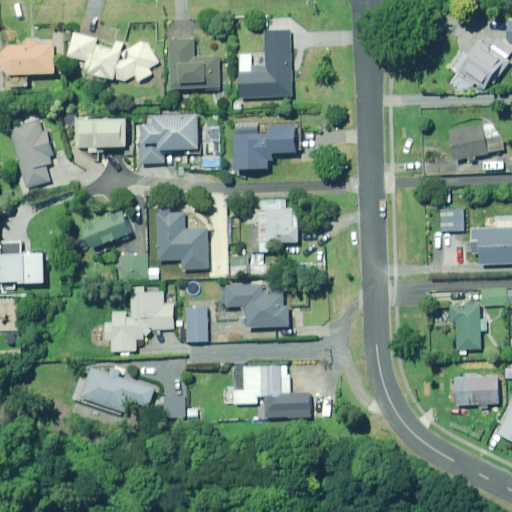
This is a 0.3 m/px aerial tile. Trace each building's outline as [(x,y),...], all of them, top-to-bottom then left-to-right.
[(298,29),(271,30),(272,66),(259,67),(259,54),(246,55),(246,67),(248,99),(301,96),(298,29)] [(125,52),(128,41),(81,31),(76,58),(94,61),(92,69),(98,70),(97,75),(132,81),(140,76),(145,84),(161,74),(157,67),(167,62),(155,44),(146,42),(141,45),(139,52),(134,51),(132,63),(126,62),(128,52),(125,52)] [(499,79),(511,60),(511,50),(490,36),(473,61),(475,63),(468,74),(488,87),(495,77),(499,79)] [(202,40),(177,40),(177,91),(206,91),(229,91),(228,57),(202,57),(202,40)] [(41,46),(41,42),(28,42),(29,47),(9,48),(3,57),(3,69),(12,77),(5,78),(6,92),(35,91),(34,79),(60,78),(58,45),(41,46)] [(206,150),(206,116),(160,116),(160,125),(144,125),(144,175),(173,175),(173,151),(206,150)] [(134,147),(133,119),(81,120),(82,148),(134,147)] [(44,120),(16,128),(34,188),(57,181),(52,166),(59,165),(58,161),(61,160),(52,130),(48,132),(44,120)] [(498,123),(483,125),(449,131),(454,163),(503,154),(498,123)] [(305,126),(274,126),(274,135),(240,135),(240,170),(277,170),(276,154),(305,154),(305,126)] [(290,209),(290,201),(250,202),(251,225),(256,225),(256,252),(272,252),(272,243),(306,243),(306,226),(301,226),(301,209),(290,209)] [(137,234),(129,212),(88,227),(96,250),(137,234)] [(190,229),(190,213),(162,214),(164,261),(188,261),(188,271),(215,270),(214,229),(190,229)] [(3,227),(3,244),(29,244),(29,226),(3,227)] [(511,229),(473,230),(473,256),(481,256),(481,266),(511,265),(511,229)] [(251,253),(235,253),(236,269),(252,269),(251,253)] [(53,282),(52,254),(4,255),(4,283),(53,282)] [(152,282),(151,255),(125,257),(126,283),(152,282)] [(269,292),(269,285),(227,286),(227,308),(247,307),(247,319),(253,319),(253,329),(297,328),(296,306),(287,306),(287,291),(269,292)] [(151,288),(137,288),(137,312),(119,313),(120,324),(112,324),(112,341),(118,341),(118,352),(142,352),(142,340),(157,339),(157,330),(180,330),(179,304),(169,304),(169,293),(151,293),(151,288)] [(509,306),(508,290),(483,290),(484,306),(509,306)] [(483,350),(482,306),(451,307),(451,327),(458,327),(458,351),(483,350)] [(216,342),(216,310),(194,310),(194,343),(216,342)] [(285,423),(308,422),(308,414),(315,414),(314,394),(297,394),(296,376),(288,376),(287,367),(240,368),(241,404),(265,404),(265,396),(284,396),(285,423)] [(122,380),(83,368),(75,395),(132,412),(136,401),(158,408),(163,389),(123,377),(122,380)] [(477,407),(477,410),(487,410),(486,407),(498,407),(498,379),(468,379),(454,380),(454,407),(477,407)] [(511,411),(500,436),(511,442),(511,411)]
